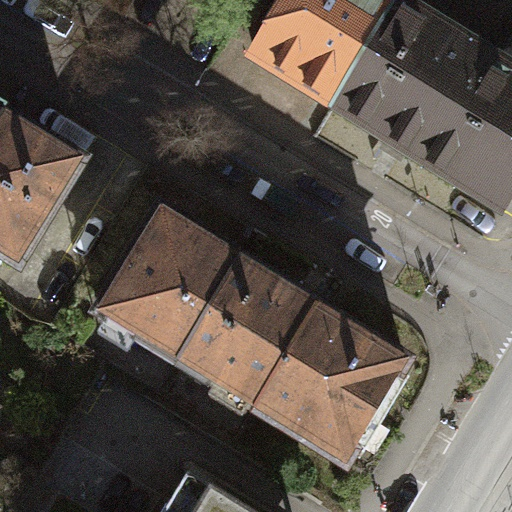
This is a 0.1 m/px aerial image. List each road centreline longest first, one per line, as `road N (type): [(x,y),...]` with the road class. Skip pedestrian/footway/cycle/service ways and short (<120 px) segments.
road 1 (residential): [(511,309),(7,0)]
road 2 (residential): [(439,511),(511,390)]
